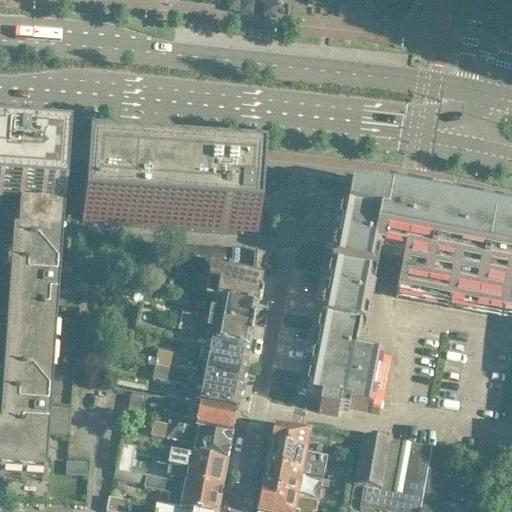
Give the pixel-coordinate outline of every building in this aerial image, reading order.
[(0,478),(45,482),(67,157),(0,152),(0,478)] [(262,176),(86,164),(81,225),(257,237),(262,176)] [(360,409),(370,357),(361,355),(380,253),(405,257),(396,298),(511,321),(511,219),(388,196),(387,203),(368,200),(367,203),(349,200),(346,218),(340,217),(335,243),(334,242),(334,245),(304,400),(320,403),(318,414),(337,417),(339,407),(379,415),(379,413),(360,409)] [(213,302),(256,311),(261,284),(211,270),(205,301),(213,302)] [(181,310),(180,319),(252,333),(256,311),(213,302),(205,301),(197,299),(194,312),(181,310)] [(105,304),(101,325),(135,332),(140,311),(105,304)] [(193,345),(203,347),(247,356),(252,333),(180,319),(177,333),(194,332),(193,345)] [(218,377),(242,382),(247,356),(203,347),(193,345),(183,343),(180,359),(157,355),(155,367),(218,380),(218,377)] [(91,374),(101,376),(105,356),(95,354),(91,374)] [(188,406),(236,415),(242,382),(218,377),(218,380),(155,367),(152,382),(188,389),(185,404),(188,405),(188,406)] [(130,394),(127,406),(142,409),(145,397),(130,394)] [(167,427),(231,441),(236,415),(188,406),(186,419),(169,416),(167,427)] [(193,455),(227,462),(231,441),(167,427),(154,425),(151,439),(194,447),(193,455)] [(274,428),(270,448),(306,455),(308,445),(328,448),(329,445),(343,447),(345,438),(274,428)] [(358,511),(362,511),(419,511),(431,453),(361,441),(351,501),(360,502),(358,511)] [(121,454),(133,457),(135,449),(122,446),(121,454)] [(270,448),(266,471),(322,480),(327,459),(306,455),(270,448)] [(187,475),(185,486),(221,493),(226,466),(158,453),(155,468),(187,475)] [(431,461),(444,464),(446,455),(432,453),(431,461)] [(429,469),(443,472),(444,464),(431,461),(429,469)] [(87,466),(68,465),(68,477),(86,478),(87,466)] [(428,477),(441,480),(443,472),(429,469),(428,477)] [(266,471),(261,494),(318,504),(322,480),(266,471)] [(121,473),(119,482),(144,487),(143,490),(169,495),(167,506),(180,508),(179,511),(216,511),(221,493),(185,486),(121,473)] [(426,485),(440,488),(441,480),(428,477),(426,485)] [(438,496),(440,488),(426,485),(425,493),(438,496)] [(423,501),(437,504),(438,496),(425,493),(423,501)] [(316,511),(318,504),(261,494),(257,511),(316,511)] [(109,500),(107,511),(108,511),(125,511),(127,504),(109,500)] [(422,509),(435,511),(437,504),(423,501),(422,509)]
